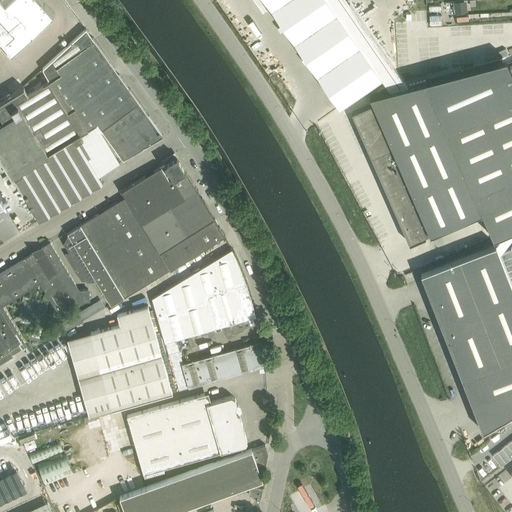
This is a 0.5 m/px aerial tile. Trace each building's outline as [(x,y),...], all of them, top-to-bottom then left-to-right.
[(0,0),(0,41),(11,53),(33,33),(53,14),(40,0),(0,0)] [(327,0),(261,0),(339,111),(383,81),(327,0)] [(460,1),(453,2),(454,12),(461,11),(460,1)] [(123,160),(163,135),(94,39),(85,28),(52,58),(93,126),(97,123),(123,160)] [(86,130),(93,126),(52,58),(22,86),(23,87),(0,101),(0,169),(4,176),(10,172),(12,174),(8,177),(11,182),(15,179),(39,221),(94,187),(95,189),(99,186),(98,185),(103,182),(78,141),(82,138),(88,135),(86,130)] [(373,102),(353,111),(353,112),(380,174),(375,176),(382,191),(387,188),(410,241),(410,242),(481,210),(493,236),(505,231),(496,243),(500,253),(511,236),(511,64),(504,68),(500,59),(369,94),(373,102)] [(164,164),(122,189),(125,196),(142,222),(184,197),(173,178),(185,170),(177,156),(166,163),(166,162),(164,163),(164,164)] [(184,197),(197,189),(185,170),(173,178),(184,197)] [(197,189),(184,197),(142,222),(159,251),(214,218),(197,189)] [(142,222),(125,196),(80,224),(80,225),(123,296),(170,268),(159,251),(142,222)] [(170,268),(225,235),(220,227),(214,218),(159,251),(170,268)] [(87,276),(92,272),(110,303),(123,296),(80,225),(67,232),(79,251),(74,255),(72,253),(67,256),(66,253),(65,253),(81,280),(89,279),(87,276)] [(79,289),(50,242),(0,272),(0,362),(13,354),(12,352),(26,344),(2,304),(40,281),(60,312),(80,300),(89,300),(89,289),(79,289)] [(495,243),(421,272),(421,274),(423,274),(473,402),(483,427),(481,428),(482,430),(511,412),(511,285),(500,253),(496,243),(495,243)] [(511,246),(511,248),(511,249),(501,254),(503,260),(511,256),(511,246)] [(165,339),(256,316),(254,308),(248,289),(241,269),(237,258),(232,248),(150,297),(165,339)] [(511,256),(503,260),(507,271),(511,269),(511,256)] [(60,331),(106,307),(102,299),(56,324),(60,331)] [(91,414),(115,408),(172,391),(147,305),(117,313),(119,323),(70,337),(91,414)] [(438,331),(434,321),(428,324),(431,334),(438,331)] [(188,387),(259,367),(265,365),(263,357),(261,342),(261,340),(260,340),(254,342),(181,362),(188,387)] [(235,397),(231,395),(207,402),(204,392),(127,414),(142,469),(162,463),(163,467),(246,444),(247,441),(240,414),(237,412),(235,407),(237,404),(235,397)] [(29,454),(33,463),(63,451),(59,441),(29,454)] [(268,452),(265,444),(252,448),(119,495),(125,511),(167,511),(263,478),(259,469),(262,467),(261,463),(266,462),(268,452)] [(511,450),(507,444),(502,447),(511,458),(511,457),(511,450)] [(502,447),(497,451),(506,462),(511,458),(502,447)] [(497,451),(492,455),(501,466),(506,462),(497,451)] [(37,464),(46,484),(74,473),(65,453),(37,464)] [(250,486),(249,494),(251,494),(258,496),(257,501),(259,502),(261,496),(262,488),(250,486)]
